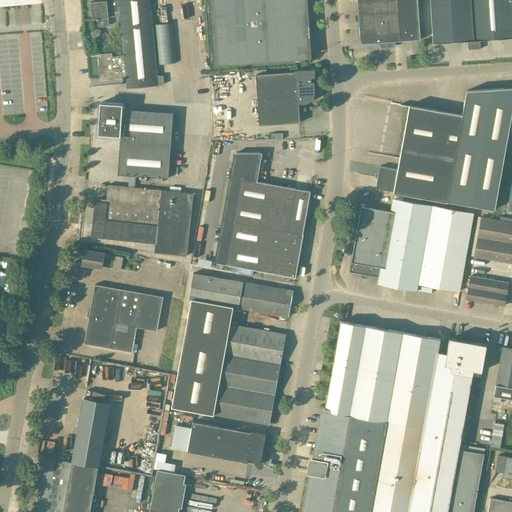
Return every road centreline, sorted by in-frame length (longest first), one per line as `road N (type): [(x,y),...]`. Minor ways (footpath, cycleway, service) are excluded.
road 1 (unclassified): [(1,511),(62,179),(57,0)]
road 2 (unclassified): [(276,511),(320,289)]
road 3 (unclassified): [(320,289),(333,192),(335,78)]
road 4 (unclassified): [(511,324),(320,289)]
road 5 (unclassified): [(335,78),(511,70)]
